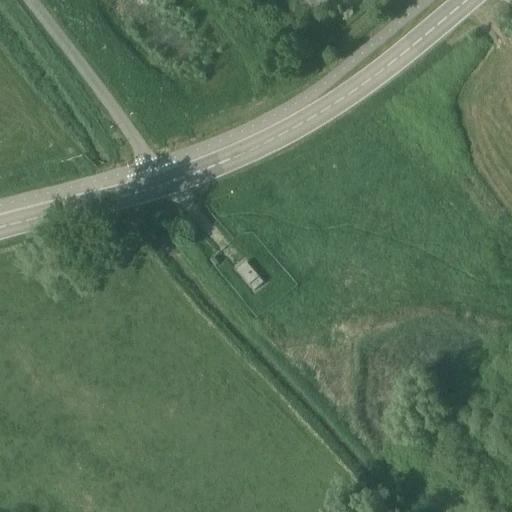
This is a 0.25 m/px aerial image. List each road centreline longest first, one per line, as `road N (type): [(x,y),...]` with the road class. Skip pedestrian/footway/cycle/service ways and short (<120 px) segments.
road 1 (tertiary): [(162,188),(317,116),(467,0)]
road 2 (unclassified): [(31,0),(104,93),(162,188)]
road 3 (tertiary): [(0,228),(162,188)]
